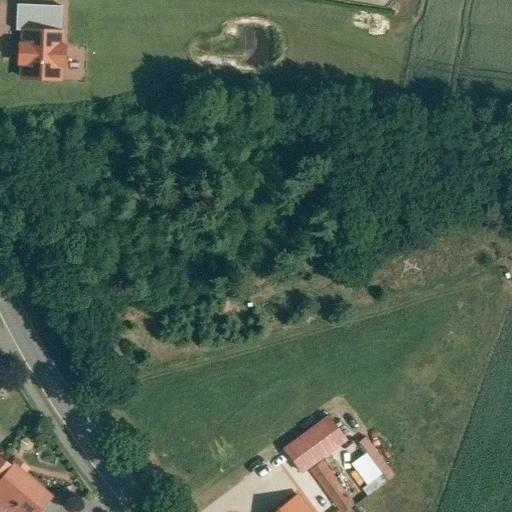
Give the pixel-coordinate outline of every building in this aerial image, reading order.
[(63,31),(21,31),(21,80),(63,81),(63,31)] [(292,473),(341,442),(324,415),(275,446),(292,473)] [(347,460),(362,493),(389,480),(368,436),(356,442),(361,453),(347,460)] [(0,510),(2,511),(37,511),(53,494),(0,449),(0,510)] [(321,463),(310,471),(340,511),(344,511),(353,506),(321,463)] [(311,511),(298,495),(274,511),(311,511)]
